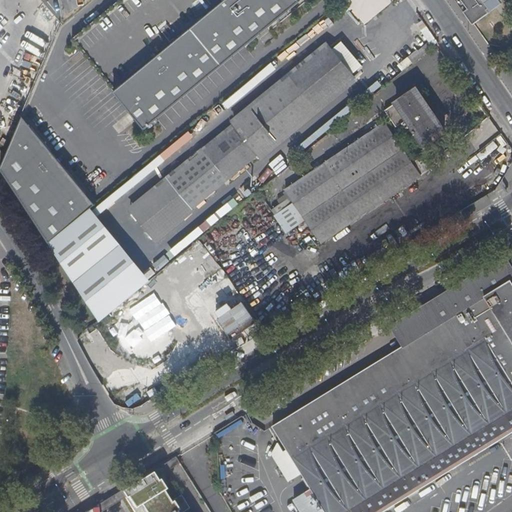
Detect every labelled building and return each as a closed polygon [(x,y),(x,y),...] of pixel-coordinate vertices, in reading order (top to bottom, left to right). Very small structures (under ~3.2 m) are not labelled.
[(121,0),(72,41),(109,93),(140,134),(156,121),(154,118),(241,45),(244,49),(299,4),(295,0),(121,0)] [(348,0),(346,2),(364,24),(391,0),(348,0)] [(457,0),(474,23),(489,12),(489,11),(498,0),(457,0)] [(425,54),(434,47),(430,43),(422,50),(425,54)] [(354,77),(350,72),(355,68),(352,65),(339,49),(334,52),(330,48),(253,111),(205,151),(132,212),(151,235),(155,241),(229,180),(277,141),(354,77)] [(251,82),(228,103),(233,108),(255,87),(251,82)] [(425,141),(445,127),(416,85),(385,107),(397,123),(403,119),(410,130),(414,128),(415,129),(417,128),(425,141)] [(23,115),(1,167),(48,240),(90,205),(94,201),(23,115)] [(288,199),(301,218),(319,244),(427,171),(421,163),(412,169),(410,165),(406,159),(400,150),(399,149),(403,146),(394,133),(390,136),(382,124),(283,191),(288,199)] [(403,148),(400,150),(406,159),(409,156),(403,148)] [(412,169),(421,163),(418,159),(410,165),(412,169)] [(244,197),(247,201),(253,196),(250,192),(244,197)] [(232,204),(240,202),(237,193),(230,195),(232,204)] [(278,214),(274,208),(269,211),(283,231),(301,218),(288,199),(284,201),(289,207),(278,214)] [(284,201),(274,208),(278,214),(289,207),(284,201)] [(90,205),(48,240),(100,319),(150,278),(90,205)] [(202,265),(212,256),(201,243),(191,251),(202,265)] [(167,255),(155,263),(158,269),(171,261),(167,255)] [(275,455),(290,479),(310,511),(384,511),(511,433),(511,270),(505,259),(360,347),(371,365),(261,432),(275,455)] [(158,310),(138,319),(133,308),(110,317),(130,364),(173,346),(158,310)] [(152,472),(121,492),(133,511),(177,511),(180,510),(176,503),(172,505),(152,472)] [(105,502),(97,506),(97,511),(103,511),(109,509),(105,502)]
